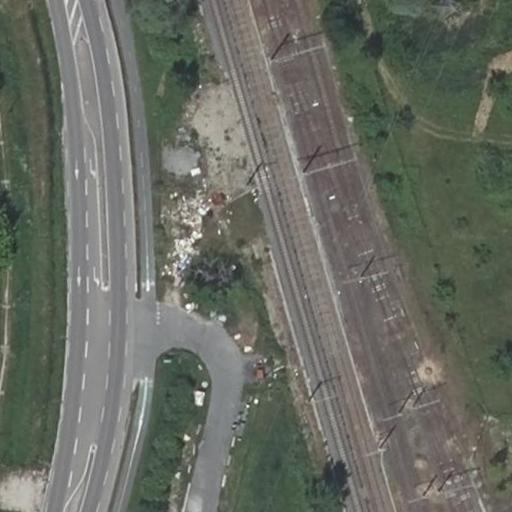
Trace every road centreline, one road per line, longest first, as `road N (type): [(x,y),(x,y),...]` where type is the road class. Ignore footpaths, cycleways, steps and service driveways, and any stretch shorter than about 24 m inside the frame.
road 1 (secondary): [(71,511),(99,331),(85,69),(71,0)]
road 2 (track): [(511,139),(448,133),(417,121),(373,58),(358,0)]
